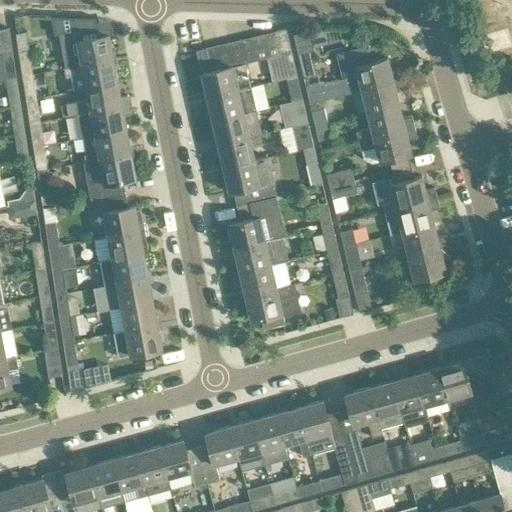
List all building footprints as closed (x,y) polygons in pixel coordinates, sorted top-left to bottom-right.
[(71,31),(60,33),(66,66),(69,66),(114,58),(109,33),(102,35),(100,35),(99,35),(96,22),(95,17),(68,16),(71,31)] [(0,43),(2,53),(6,79),(17,77),(13,51),(14,50),(9,27),(0,28),(0,43)] [(286,28),(274,31),(280,55),(281,54),(287,78),(297,75),(286,28)] [(274,31),(262,34),(268,57),(280,55),(274,31)] [(256,60),(268,57),(262,34),(251,36),(256,60)] [(251,36),(239,39),(244,63),(256,60),(251,36)] [(227,42),(233,66),(244,63),(239,39),(227,42)] [(227,42),(218,44),(223,68),(233,66),(227,42)] [(211,70),(223,68),(218,44),(206,47),(211,70)] [(206,47),(196,49),(201,72),(207,96),(252,86),(249,75),(248,75),(236,78),(233,66),(223,68),(211,70),(206,47)] [(326,98),(349,92),(361,89),(403,79),(400,68),(391,71),(388,57),(370,61),(367,48),(340,55),(345,77),(323,83),(326,98)] [(30,50),(19,51),(22,75),(33,73),(30,50)] [(305,77),(317,74),(311,50),(299,53),(305,77)] [(74,89),(86,87),(118,81),(114,58),(69,66),(66,66),(64,66),(66,77),(72,76),(74,89)] [(6,79),(10,107),(21,105),(17,77),(6,79)] [(403,79),(361,89),(367,113),(400,105),(396,91),(406,89),(403,79)] [(26,99),(37,97),(34,80),(24,82),(26,99)] [(62,116),(73,114),(129,103),(127,95),(121,96),(118,81),(86,87),(89,101),(84,102),(83,99),(66,102),(67,104),(60,105),(62,116)] [(292,101),(303,98),(299,81),(288,83),(292,101)] [(252,86),(207,96),(213,120),(244,112),(257,109),(252,86)] [(37,97),(26,99),(29,116),(40,114),(37,97)] [(303,98),(292,101),(298,124),(308,122),(303,98)] [(129,103),(73,114),(78,137),(127,128),(124,113),(130,112),(129,103)] [(400,105),(367,113),(371,127),(356,130),(358,140),(415,126),(412,116),(403,118),(400,105)] [(325,108),(312,111),(316,125),(328,122),(325,108)] [(259,133),(262,132),(256,109),(244,112),(213,120),(218,143),(259,133)] [(23,114),(12,116),(14,133),(25,131),(23,114)] [(303,147),(314,145),(308,122),(298,124),(292,125),(293,131),(297,149),(303,147)] [(328,122),(316,125),(319,140),(332,137),(328,122)] [(33,146),(44,144),(41,126),(31,128),(33,146)] [(361,149),(376,146),(379,160),(412,153),(408,138),(417,136),(415,126),(358,140),(361,149)] [(85,154),(86,160),(131,151),(127,128),(78,137),(78,138),(83,137),(86,154),(85,154)] [(25,131),(14,133),(19,160),(30,158),(25,131)] [(255,159),(252,146),(262,144),(259,133),(218,143),(224,166),(255,159)] [(36,164),(47,162),(44,144),(33,146),(36,164)] [(307,164),(318,161),(314,145),(303,147),(307,164)] [(91,199),(101,197),(124,193),(122,179),(136,176),(131,151),(86,160),(86,161),(84,161),(91,199)] [(268,156),(255,159),(224,166),(229,189),(227,190),(227,191),(233,189),(237,205),(264,198),(277,195),(268,156)] [(52,192),(48,167),(37,169),(41,194),(52,192)] [(351,167),(327,173),(330,186),(354,179),(351,167)] [(435,186),(425,189),(422,175),(403,180),(391,182),(390,177),(372,181),(378,203),(383,202),(385,210),(396,207),(437,197),(435,186)] [(354,179),(330,186),(333,198),(357,192),(354,179)] [(135,205),(127,206),(124,193),(101,197),(108,235),(140,229),(144,228),(141,208),(136,209),(135,205)] [(273,214),(280,212),(276,196),(264,198),(237,205),(241,220),(229,223),(234,247),(278,236),(273,214)] [(391,233),(402,230),(434,223),(431,209),(440,207),(437,197),(396,207),(385,210),(391,233)] [(316,203),(322,227),(332,225),(326,201),(316,203)] [(49,246),(59,244),(55,220),(45,222),(49,246)] [(437,236),(434,223),(402,230),(406,244),(397,246),(399,256),(449,244),(447,234),(437,236)] [(328,250),(338,248),(332,225),(322,227),(328,250)] [(144,249),(148,248),(144,228),(140,229),(108,235),(93,238),(98,261),(112,259),(144,253),(144,249)] [(340,231),(344,245),(356,242),(353,228),(340,231)] [(284,259),(289,258),(283,235),(278,236),(234,247),(240,270),(284,259)] [(347,260),(360,257),(356,242),(344,245),(347,260)] [(449,244),(399,256),(402,266),(411,264),(414,279),(446,271),(443,257),(452,254),(449,244)] [(44,248),(33,250),(36,269),(47,267),(44,248)] [(332,267),(342,265),(338,248),(328,250),(332,267)] [(64,250),(60,250),(60,249),(50,251),(52,270),(63,268),(67,267),(64,250)] [(117,282),(149,276),(144,253),(112,259),(117,282)] [(246,294),(290,284),(284,259),(240,270),(246,294)] [(350,269),(355,294),(368,291),(362,266),(350,269)] [(47,267),(36,269),(40,296),(51,293),(47,267)] [(52,270),(56,294),(67,292),(63,268),(52,270)] [(339,297),(349,295),(343,272),(333,274),(339,297)] [(121,306),(153,300),(149,276),(117,282),(105,284),(109,308),(121,306)] [(299,310),(292,283),(290,284),(246,294),(251,318),(261,316),(263,328),(285,322),(283,314),(299,310)] [(60,318),(70,316),(67,292),(56,294),(60,318)] [(121,306),(126,329),(158,323),(153,300),(121,306)] [(44,321),(55,319),(52,302),(41,304),(44,321)] [(333,307),(324,310),(327,320),(336,317),(333,307)] [(83,333),(86,332),(83,314),(70,316),(60,318),(63,341),(74,339),(74,334),(83,333)] [(118,355),(130,353),(162,347),(158,323),(126,329),(114,331),(118,355)] [(44,349),(59,347),(56,327),(45,329),(47,342),(43,342),(41,346),(42,350),(44,349)] [(67,365),(71,388),(86,385),(83,363),(78,363),(74,339),(63,341),(67,365)] [(48,376),(62,374),(58,347),(59,347),(44,349),(48,376)] [(463,360),(439,367),(447,398),(471,392),(466,371),(489,365),(486,353),(463,360)] [(0,385),(12,383),(9,369),(18,367),(16,355),(6,357),(0,357),(0,385)] [(489,365),(466,371),(471,392),(472,396),(496,389),(489,365)] [(416,373),(424,404),(447,398),(439,367),(416,373)] [(429,419),(424,404),(416,373),(393,379),(401,411),(406,426),(429,419)] [(401,411),(393,379),(369,386),(378,417),(401,411)] [(393,469),(390,459),(385,461),(383,453),(364,459),(354,424),(368,420),(373,437),(383,434),(378,417),(369,386),(346,393),(350,408),(338,411),(358,479),(393,469)] [(496,389),(472,396),(475,408),(499,401),(496,389)] [(323,399),(299,406),(312,453),(335,447),(345,482),(358,479),(338,411),(327,414),(323,399)] [(499,401),(475,408),(479,419),(503,413),(499,401)] [(303,456),(312,453),(299,406),(276,412),(285,444),(298,440),(303,456)] [(253,419),(261,450),(265,464),(288,458),(285,444),(276,412),(253,419)] [(503,413),(479,419),(482,431),(506,425),(503,413)] [(253,419),(230,425),(238,456),(261,450),(253,419)] [(198,445),(208,482),(219,479),(215,463),(238,456),(230,425),(206,432),(209,442),(198,445)] [(506,425),(482,431),(485,443),(491,442),(510,436),(506,425)] [(477,435),(459,440),(462,450),(480,445),(477,435)] [(183,438),(158,445),(167,476),(168,476),(172,488),(195,481),(196,485),(208,482),(198,445),(186,449),(183,438)] [(438,456),(456,451),(454,441),(435,446),(438,456)] [(488,449),(491,457),(511,450),(511,444),(511,442),(488,449)] [(168,476),(167,476),(158,445),(134,452),(143,483),(145,482),(148,494),(172,488),(168,476)] [(415,463),(438,456),(435,446),(431,448),(412,453),(415,463)] [(491,459),(491,457),(488,449),(468,455),(470,464),(470,465),(491,459)] [(494,469),(511,463),(511,450),(491,457),(491,459),(494,468),(494,469)] [(134,452),(112,458),(124,501),(125,500),(148,494),(145,482),(143,483),(134,452)] [(393,469),(411,464),(408,454),(390,459),(393,469)] [(470,465),(470,464),(468,455),(447,461),(450,470),(451,470),(470,465)] [(89,464),(100,505),(102,504),(102,507),(124,501),(112,458),(89,464)] [(430,476),(450,470),(447,461),(427,466),(430,476)] [(511,476),(511,463),(494,469),(497,480),(511,476)] [(78,511),(100,505),(89,464),(66,471),(71,489),(60,492),(64,511),(78,511)] [(410,482),(430,476),(427,466),(408,472),(410,482)] [(410,482),(408,472),(387,478),(390,488),(411,482),(410,482)] [(292,476),(298,497),(322,490),(319,479),(296,485),(293,475),(292,476)] [(273,493),(276,503),(298,497),(292,476),(270,482),(273,493)] [(501,492),(511,488),(511,476),(497,480),(501,492)] [(26,511),(64,511),(60,492),(48,496),(43,477),(19,484),(26,511)] [(324,477),(319,479),(322,490),(328,488),(324,477)] [(390,488),(387,478),(368,484),(355,487),(361,511),(367,511),(375,510),(372,497),(391,492),(390,488)] [(0,505),(1,511),(26,511),(19,484),(0,489),(0,505)] [(361,511),(355,487),(341,491),(347,511),(361,511)] [(501,493),(504,503),(511,501),(511,488),(501,492),(501,493)] [(273,493),(250,500),(253,510),(276,503),(273,493)] [(480,499),(483,511),(506,511),(504,503),(501,493),(480,499)] [(302,502),(304,511),(306,511),(326,507),(323,496),(302,502)] [(483,511),(480,499),(460,505),(462,511),(483,511)] [(231,511),(244,511),(248,511),(245,501),(229,505),(231,511)] [(304,511),(302,502),(282,508),(282,511),(304,511)]
